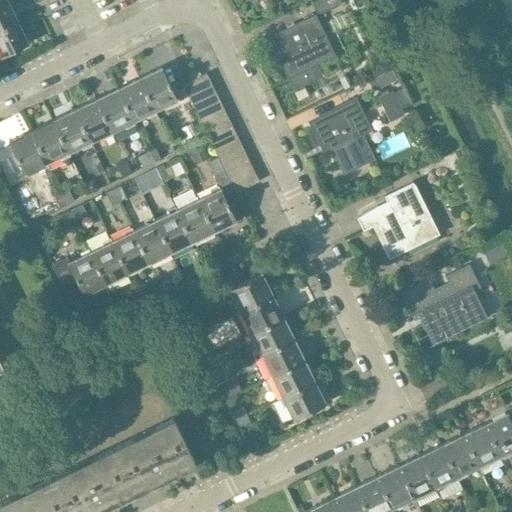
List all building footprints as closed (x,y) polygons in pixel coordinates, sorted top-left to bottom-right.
[(6,0),(4,0),(0,2),(0,28),(17,21),(6,0)] [(338,0),(315,0),(311,2),(317,14),(340,3),(338,0)] [(333,55),(314,15),(268,37),(287,77),(288,77),(315,64),(333,55)] [(17,21),(0,28),(0,56),(27,43),(17,21)] [(321,78),(315,64),(288,77),(294,90),(321,78)] [(391,66),(369,79),(376,90),(398,77),(391,66)] [(160,67),(139,78),(155,110),(187,94),(184,87),(183,87),(172,92),(160,67)] [(205,73),(197,77),(182,84),(183,87),(184,87),(187,94),(188,96),(211,85),(205,73)] [(139,78),(117,88),(133,120),(155,110),(139,78)] [(211,85),(188,96),(193,107),(216,95),(211,85)] [(117,88),(96,99),(111,131),(133,120),(117,88)] [(378,98),(389,121),(403,115),(391,91),(378,98)] [(216,95),(193,107),(198,118),(222,106),(216,95)] [(96,99),(74,109),(90,142),(111,131),(96,99)] [(345,104),(309,122),(320,145),(331,140),(334,145),(331,147),(343,172),(364,162),(352,137),(359,134),(345,104)] [(222,106),(198,118),(204,129),(227,117),(222,106)] [(74,109),(52,120),(68,152),(90,142),(74,109)] [(227,117),(204,129),(209,139),(232,128),(227,117)] [(52,120),(30,130),(46,163),(68,152),(52,120)] [(232,128),(209,139),(214,150),(237,139),(232,128)] [(30,130),(8,141),(24,174),(46,163),(30,130)] [(219,161),(243,150),(237,139),(214,150),(218,159),(219,161)] [(155,148),(148,151),(153,162),(160,159),(155,148)] [(243,150),(219,161),(225,172),(248,160),(243,150)] [(153,162),(148,151),(137,156),(142,168),(153,162)] [(225,172),(219,161),(218,159),(208,163),(214,177),(225,172)] [(248,160),(225,172),(230,183),(253,171),(248,160)] [(168,175),(162,164),(156,167),(161,178),(168,175)] [(111,169),(105,172),(110,183),(117,180),(111,169)] [(155,186),(148,171),(134,178),(141,192),(155,186)] [(253,171),(230,183),(231,183),(234,191),(235,193),(258,181),(253,171)] [(97,176),(102,187),(110,183),(105,172),(97,176)] [(230,183),(225,172),(214,177),(220,188),(230,183)] [(388,205),(379,209),(377,205),(356,218),(362,231),(373,225),(386,251),(402,243),(404,249),(435,234),(428,217),(429,217),(412,182),(383,196),(388,205)] [(235,221),(223,196),(234,191),(231,183),(230,183),(220,188),(198,199),(214,231),(235,221)] [(119,185),(113,189),(118,200),(125,196),(119,185)] [(118,200),(113,189),(105,192),(110,203),(118,200)] [(68,190),(61,193),(67,204),(73,201),(68,190)] [(54,197),(59,208),(67,204),(61,193),(54,197)] [(198,199),(176,209),(192,242),(214,231),(198,199)] [(176,209),(155,220),(171,252),(192,242),(176,209)] [(155,220),(133,230),(149,263),(171,252),(155,220)] [(133,230),(112,240),(128,273),(149,263),(133,230)] [(112,240),(89,251),(105,284),(128,273),(112,240)] [(89,251),(69,261),(66,256),(50,264),(60,284),(74,277),(83,295),(105,284),(89,251)] [(428,280),(400,294),(413,320),(419,317),(422,324),(427,322),(436,342),(454,333),(452,330),(485,315),(473,290),(479,287),(467,264),(444,275),(448,282),(433,290),(428,280)] [(261,273),(228,289),(239,311),(272,295),(261,273)] [(272,295),(239,311),(250,333),(282,317),(272,295)] [(282,317),(250,333),(260,354),(292,338),(282,317)] [(200,321),(189,326),(193,334),(204,328),(200,321)] [(204,328),(193,334),(196,341),(207,335),(204,328)] [(511,352),(511,351),(511,350),(504,334),(494,338),(502,354),(504,354),(510,366),(511,364),(511,352)] [(292,338),(260,354),(271,376),(303,360),(292,338)] [(303,360),(271,376),(281,397),(314,381),(303,360)] [(221,364),(210,369),(214,377),(225,371),(221,364)] [(225,371),(214,377),(217,384),(228,378),(225,371)] [(314,381),(281,397),(292,419),(324,404),(314,381)] [(242,407),(231,413),(235,420),(246,415),(242,407)] [(511,409),(506,413),(505,413),(484,423),(500,455),(511,449),(511,409)] [(246,415),(235,420),(238,427),(249,422),(246,415)] [(194,462),(172,417),(111,447),(133,492),(194,462)] [(484,423),(463,433),(478,466),(500,455),(484,423)] [(463,433),(441,444),(457,476),(478,466),(463,433)] [(441,444),(420,455),(435,487),(457,476),(441,444)] [(111,447),(51,477),(67,511),(92,511),(133,492),(111,447)] [(420,455),(398,465),(414,497),(435,487),(420,455)] [(398,465),(376,476),(392,508),(414,497),(398,465)] [(376,476),(355,486),(367,511),(383,511),(392,508),(376,476)] [(67,511),(51,477),(0,501),(0,511),(67,511)] [(367,511),(355,486),(333,497),(340,511),(367,511)] [(340,511),(333,497),(310,508),(312,511),(340,511)]
